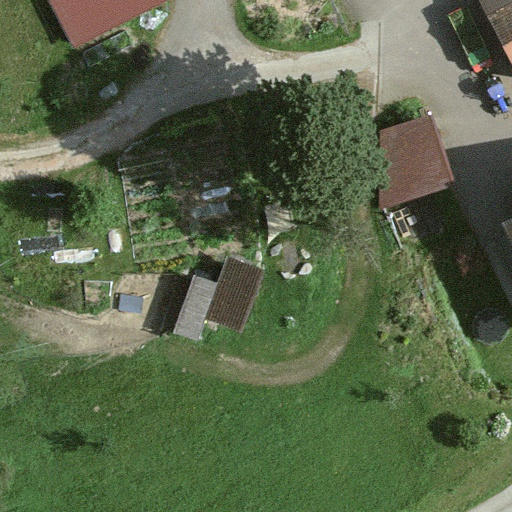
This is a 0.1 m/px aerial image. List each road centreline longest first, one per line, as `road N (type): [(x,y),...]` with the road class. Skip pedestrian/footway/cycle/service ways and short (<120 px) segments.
road 1 (track): [(0,163),(63,153),(159,101),(250,72),(366,66),(442,90)]
road 2 (track): [(442,90),(511,271)]
